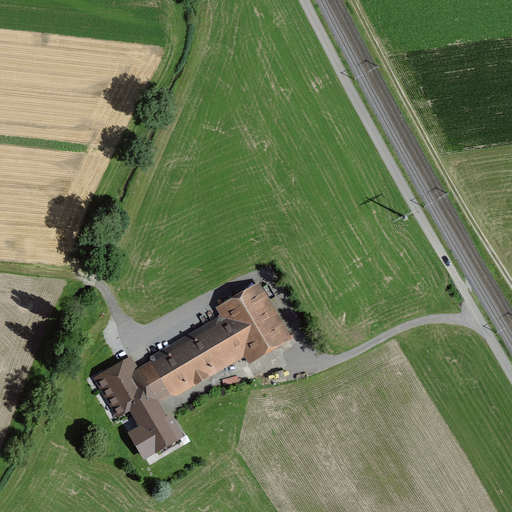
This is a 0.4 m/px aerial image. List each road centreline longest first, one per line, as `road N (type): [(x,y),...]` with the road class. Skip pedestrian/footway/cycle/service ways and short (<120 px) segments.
road 1 (unclassified): [(304,0),(511,375)]
road 2 (track): [(352,0),(437,160)]
road 3 (track): [(511,284),(437,160)]
